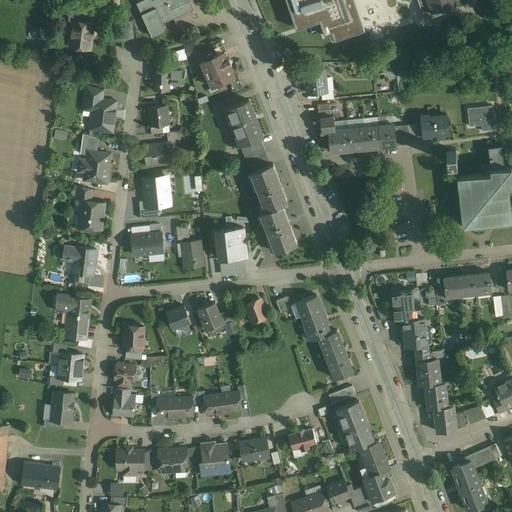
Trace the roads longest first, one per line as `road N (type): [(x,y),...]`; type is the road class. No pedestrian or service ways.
road 1 (residential): [(109,296),(132,60)]
road 2 (residential): [(109,296),(343,269)]
road 3 (residential): [(95,429),(216,428),(307,405)]
road 4 (tertiary): [(416,462),(343,269)]
road 5 (residential): [(301,163),(397,156),(419,262)]
road 6 (tertiary): [(301,163),(239,0)]
road 7 (residential): [(95,429),(109,296)]
